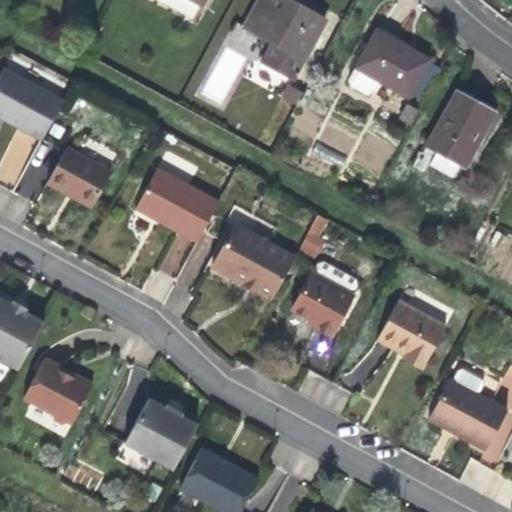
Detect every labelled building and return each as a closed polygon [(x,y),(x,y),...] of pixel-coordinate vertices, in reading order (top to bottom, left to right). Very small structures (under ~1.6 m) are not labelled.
[(272,42),(262,61),(294,79),(325,19),(289,0),(255,0),(242,26),(272,42)] [(356,67),(380,80),(409,96),(429,60),(376,30),(356,67)] [(200,96),(222,106),(245,57),(223,47),(200,96)] [(372,93),(380,80),(356,67),(349,78),(349,83),(368,94),(372,93)] [(0,116),(2,118),(42,139),(63,101),(3,69),(0,74),(0,116)] [(295,107),(300,97),(301,95),(287,88),(281,99),(295,107)] [(435,152),(458,165),(462,167),(478,139),(479,140),(496,111),(457,90),(425,146),(435,152)] [(295,107),(294,109),(301,113),(307,101),(300,97),(295,107)] [(0,165),(0,181),(17,187),(34,136),(12,129),(0,165)] [(66,147),(47,183),(63,192),(64,188),(71,192),(78,196),(76,199),(92,207),(111,173),(66,147)] [(453,175),(458,165),(435,152),(431,162),(453,175)] [(153,218),(197,242),(219,202),(157,167),(135,208),(153,218)] [(313,214),(300,252),(316,258),(329,220),(313,214)] [(241,282),(271,299),(294,257),(235,224),(212,266),(241,282)] [(158,271),(177,279),(194,243),(175,234),(158,271)] [(318,262),(313,272),(352,294),(357,284),(355,279),(325,261),(318,262)] [(291,309),(309,319),(318,324),(316,328),(331,337),(353,294),(352,294),(313,272),(311,271),(291,309)] [(0,358),(18,369),(44,322),(25,311),(26,309),(19,305),(12,301),(11,304),(0,297),(0,358)] [(398,299),(376,340),(404,354),(401,359),(410,364),(422,369),(445,325),(398,299)] [(318,324),(309,319),(307,322),(312,325),(316,328),(318,324)] [(44,356),(23,398),(50,412),(52,418),(63,425),(71,423),(92,384),(74,373),(73,376),(68,374),(61,370),(63,367),(44,356)] [(452,380),(478,394),(483,384),(483,380),(462,368),(457,369),(452,380)] [(507,410),(478,394),(452,380),(449,378),(428,419),(448,430),(486,450),(507,410)] [(123,442),(173,469),(197,424),(180,415),(182,412),(176,409),(167,404),(166,407),(148,397),(123,442)] [(201,447),(179,489),(222,511),(240,511),(258,478),(225,460),(201,447)]
